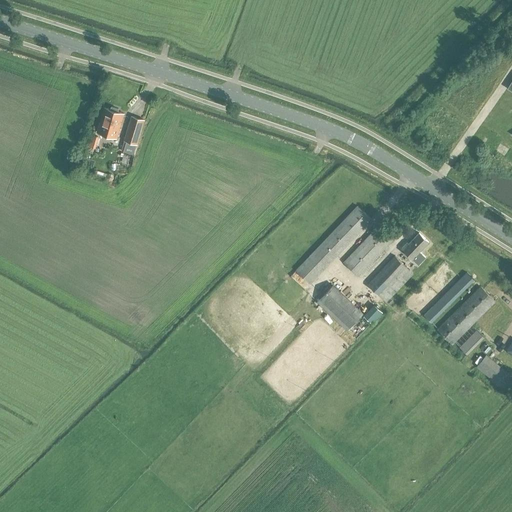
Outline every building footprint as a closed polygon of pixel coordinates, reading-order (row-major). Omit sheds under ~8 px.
[(117,138),(125,114),(104,108),(96,132),(117,138)] [(127,134),(124,141),(137,145),(144,122),(131,119),(128,129),(127,134)] [(124,141),(121,153),(124,154),(134,157),(137,145),(124,141)] [(299,267),(296,270),(303,277),(311,284),(324,270),(372,220),(372,219),(357,205),(357,206),(353,210),(351,212),(349,214),(317,247),(315,249),(314,251),(312,253),(310,255),(299,267)] [(378,226),(343,262),(358,276),(371,263),(389,244),(393,240),(393,239),(379,226),(378,226)] [(413,260),(429,242),(419,233),(409,244),(407,242),(401,249),(413,260)] [(386,302),(414,273),(395,255),(367,284),(386,302)] [(461,278),(424,315),(432,323),(453,303),(473,283),(475,280),(475,279),(472,277),(469,274),(467,272),(461,278)] [(348,330),(364,313),(333,284),(317,302),(348,330)] [(447,319),(437,329),(442,334),(443,335),(444,336),(445,337),(450,342),(452,345),(495,302),(496,301),(495,300),(493,298),(486,291),(481,286),(459,307),(447,319)] [(409,304),(417,313),(426,304),(423,300),(427,296),(423,291),(409,304)] [(372,323),(382,312),(375,306),(365,316),(372,323)] [(467,354),(484,338),(476,330),(460,347),(467,354)] [(501,350),(510,342),(506,337),(497,346),(501,350)] [(485,356),(476,367),(477,367),(481,371),(483,373),(489,377),(493,381),(502,388),(503,389),(503,388),(510,380),(511,377),(511,376),(495,362),(487,356),(486,355),(485,356)]
